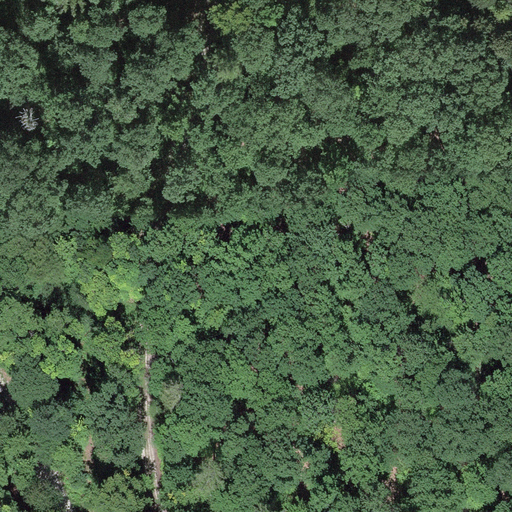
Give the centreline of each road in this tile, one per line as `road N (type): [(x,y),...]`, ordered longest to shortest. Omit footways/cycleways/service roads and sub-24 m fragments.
road 1 (track): [(156,511),(138,405),(158,229),(212,0)]
road 2 (track): [(64,511),(0,402)]
